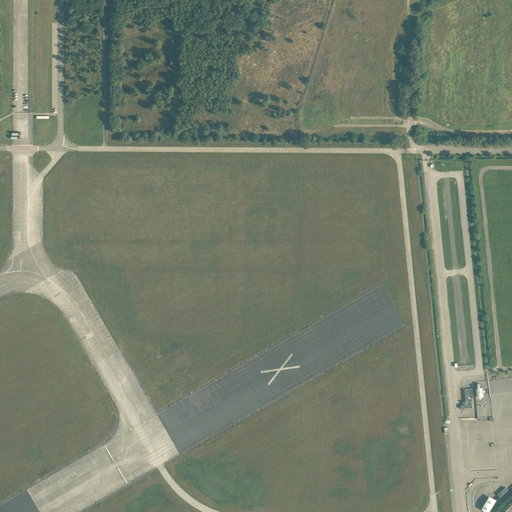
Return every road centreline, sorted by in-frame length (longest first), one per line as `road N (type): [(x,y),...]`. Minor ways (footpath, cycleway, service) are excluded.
road 1 (unclassified): [(398,150),(433,511)]
road 2 (unclassified): [(398,150),(57,144)]
road 3 (unclassified): [(57,144),(60,0)]
road 4 (track): [(114,0),(114,133)]
road 5 (track): [(411,0),(408,125)]
